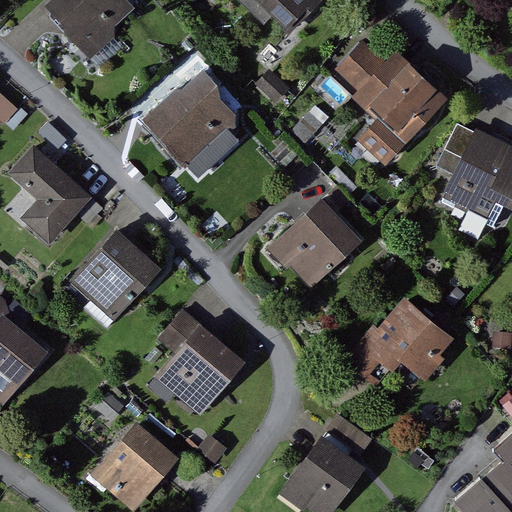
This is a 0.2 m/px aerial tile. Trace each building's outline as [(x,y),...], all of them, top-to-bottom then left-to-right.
[(51,0),(44,7),(90,60),(113,39),(111,29),(135,9),(124,0),(51,0)] [(323,0),(260,0),(294,31),(323,0)] [(368,39),(338,70),(363,94),(358,100),(381,121),(366,136),(394,163),(456,99),(403,48),(391,61),(368,39)] [(288,88),(269,70),(256,85),(275,103),(288,88)] [(184,169),(235,123),(235,117),(221,101),(217,89),(201,72),(182,92),(176,91),(141,123),(184,169)] [(0,101),(11,108),(22,87),(0,75),(0,101)] [(328,118),(315,106),(285,139),(298,151),(328,118)] [(511,216),(511,142),(483,128),(447,201),(505,230),(511,216)] [(40,145),(16,172),(45,198),(25,221),(55,248),(99,198),(40,145)] [(333,198),(280,243),(316,286),(370,241),(333,198)] [(167,265),(124,229),(76,285),(119,322),(167,265)] [(385,328),(379,324),(352,356),(384,382),(407,354),(432,375),(463,337),(412,295),(385,328)] [(174,356),(155,381),(200,416),(245,364),(200,327),(182,311),(156,341),(174,356)] [(53,351),(8,312),(0,321),(0,395),(9,403),(53,351)] [(141,421),(94,477),(135,511),(140,511),(186,458),(141,421)] [(226,449),(210,437),(196,455),(211,467),(226,449)] [(332,511),(364,469),(323,439),(281,496),(302,511),(304,511),(307,509),(311,511),(332,511)] [(511,457),(511,462),(468,498),(479,511),(511,511),(511,440),(504,447),(511,457)]
